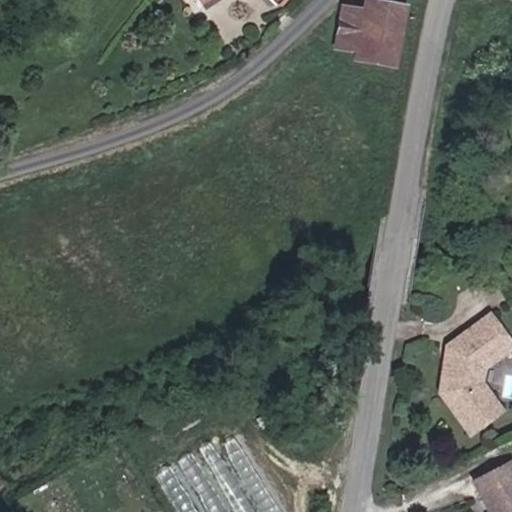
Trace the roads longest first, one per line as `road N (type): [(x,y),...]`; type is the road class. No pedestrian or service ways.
road 1 (tertiary): [(447,0),(352,511)]
road 2 (residential): [(333,0),(272,63),(188,113),(0,176)]
